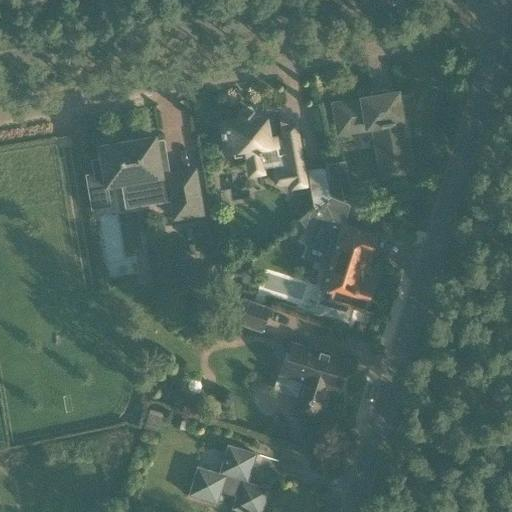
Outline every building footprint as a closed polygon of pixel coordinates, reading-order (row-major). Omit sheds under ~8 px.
[(417,119),(412,94),(386,99),(385,91),(369,94),(370,101),(334,108),(340,137),(369,132),(378,183),(412,177),(406,141),(411,140),(407,121),(417,119)] [(235,164),(247,162),(250,181),(267,178),(266,169),(273,168),(276,188),(289,185),(290,192),(306,189),(297,139),(276,143),(275,139),(267,140),(263,119),(217,127),(223,159),(233,157),(235,164)] [(186,225),(200,223),(199,218),(203,217),(195,171),(168,175),(162,141),(154,142),(153,139),(97,149),(99,160),(89,162),(91,176),(84,177),(90,212),(108,209),(105,190),(120,187),(124,210),(168,202),(171,222),(185,220),(186,225)] [(324,168),(329,199),(344,204),(342,198),(350,197),(343,164),(324,168)] [(329,199),(324,168),(305,172),(313,210),(329,199)] [(328,303),(362,312),(370,288),(360,284),(361,268),(368,269),(370,262),(368,260),(375,237),(343,226),(349,206),(344,204),(329,199),(313,210),(297,221),(306,233),(302,244),(306,246),(301,259),(319,265),(318,269),(324,271),(317,291),(329,295),(328,303)] [(202,291),(191,276),(174,288),(184,304),(202,291)] [(269,310),(240,299),(232,324),(261,335),(269,310)] [(317,424),(328,391),(338,395),(348,363),(290,343),(287,354),(284,353),(271,391),(295,399),(289,415),(317,424)] [(164,408),(151,404),(140,439),(152,443),(164,408)] [(255,457),(227,448),(218,475),(196,468),(187,498),(215,507),(219,494),(234,498),(230,511),(233,511),(262,511),(269,491),(247,484),(255,457)]
